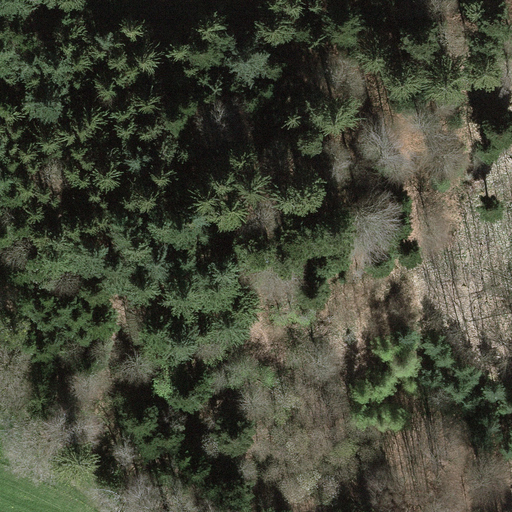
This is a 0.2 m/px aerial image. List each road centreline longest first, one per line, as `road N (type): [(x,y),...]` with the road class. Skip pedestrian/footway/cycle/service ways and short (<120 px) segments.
road 1 (track): [(511,378),(437,327),(426,304),(398,142),(307,74),(256,0)]
road 2 (track): [(0,455),(124,511)]
